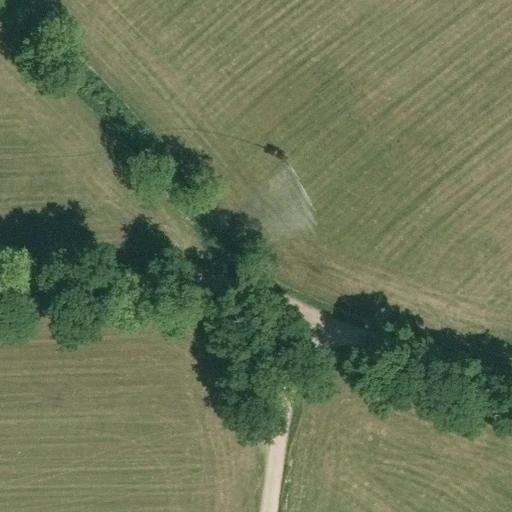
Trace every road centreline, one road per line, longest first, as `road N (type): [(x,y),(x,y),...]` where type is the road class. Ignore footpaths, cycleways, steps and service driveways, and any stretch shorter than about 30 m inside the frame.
road 1 (track): [(0,293),(222,285),(258,291),(331,334)]
road 2 (track): [(267,511),(283,398),(294,371),(331,334)]
road 3 (track): [(331,334),(511,397)]
